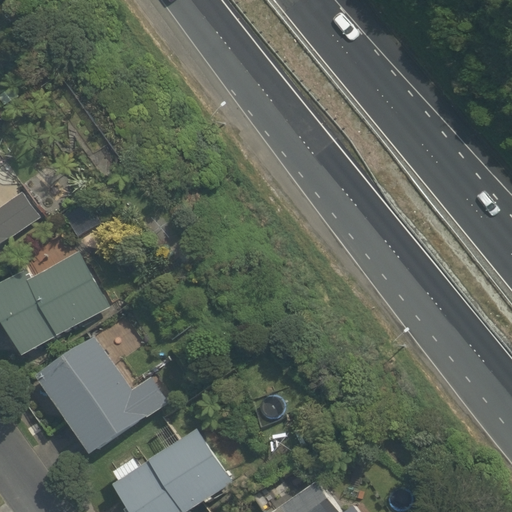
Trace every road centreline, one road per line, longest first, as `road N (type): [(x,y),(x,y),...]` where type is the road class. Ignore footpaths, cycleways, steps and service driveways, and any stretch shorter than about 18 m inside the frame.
road 1 (motorway): [(511,430),(255,81)]
road 2 (motorway): [(511,395),(255,81)]
road 3 (motorway): [(304,0),(511,253)]
